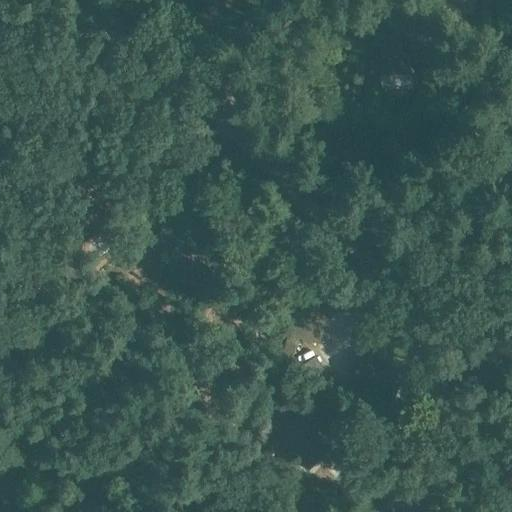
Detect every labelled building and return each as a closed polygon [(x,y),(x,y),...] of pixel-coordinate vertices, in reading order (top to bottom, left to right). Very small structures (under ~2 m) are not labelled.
[(374,44),(387,47),(380,84),(391,87),(403,86),(414,81),(402,46),(414,41),(411,32),(392,37),(376,34),(374,44)] [(211,206),(174,193),(157,245),(190,257),(196,239),(200,240),(211,206)] [(309,318),(294,314),(289,334),(303,338),(309,318)] [(401,365),(361,354),(351,390),(389,401),(392,390),(394,390),(401,365)] [(342,390),(328,372),(316,382),(330,400),(342,390)] [(309,469),(330,448),(301,420),(280,441),(309,469)] [(30,511),(30,499),(8,499),(8,511),(30,511)]
